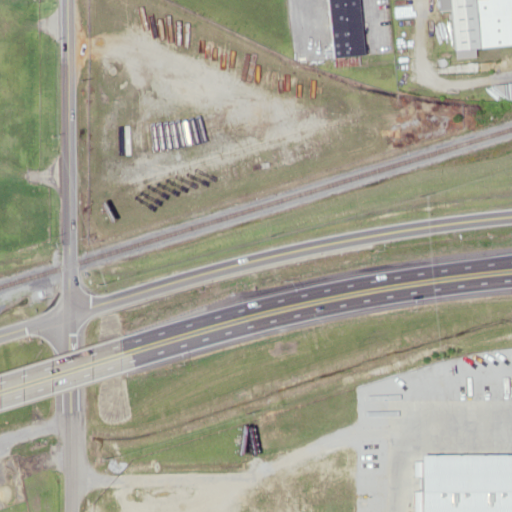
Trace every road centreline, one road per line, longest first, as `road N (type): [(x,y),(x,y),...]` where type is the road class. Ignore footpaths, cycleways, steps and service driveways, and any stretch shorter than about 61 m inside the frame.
road 1 (residential): [(511,213),(285,250),(0,332)]
road 2 (residential): [(75,477),(234,478),(405,430),(511,427)]
road 3 (motorway): [(511,260),(345,285),(119,343)]
road 4 (motorway): [(128,359),(338,304),(511,278)]
road 5 (residential): [(72,311),(65,0)]
road 6 (residential): [(74,511),(72,311)]
road 7 (motorway): [(0,396),(128,359)]
road 8 (motorway): [(119,343),(0,379)]
